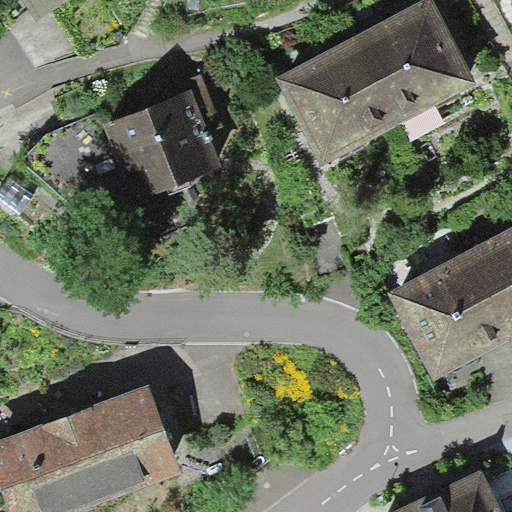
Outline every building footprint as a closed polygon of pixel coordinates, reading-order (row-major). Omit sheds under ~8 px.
[(429,3),(274,84),(322,175),(477,94),(429,3)] [(106,127),(143,210),(229,172),(192,89),(106,127)] [(511,232),(395,294),(440,380),(511,342),(511,232)] [(150,393),(0,448),(0,484),(10,511),(92,511),(182,479),(150,393)] [(501,511),(488,483),(423,511),(501,511)]
